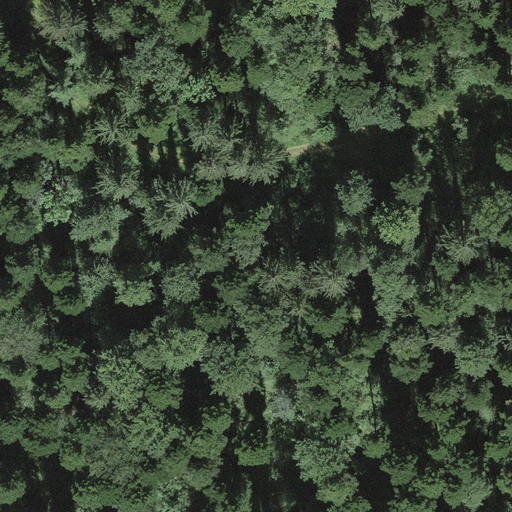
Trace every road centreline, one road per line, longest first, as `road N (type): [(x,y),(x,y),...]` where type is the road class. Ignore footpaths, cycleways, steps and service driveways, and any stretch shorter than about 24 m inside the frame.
road 1 (track): [(511,101),(337,142),(234,152),(139,140),(98,120),(56,63),(38,0)]
road 2 (track): [(511,224),(486,208),(399,185),(337,142)]
